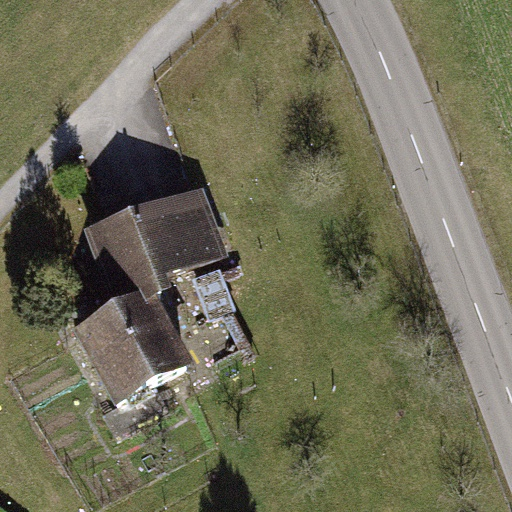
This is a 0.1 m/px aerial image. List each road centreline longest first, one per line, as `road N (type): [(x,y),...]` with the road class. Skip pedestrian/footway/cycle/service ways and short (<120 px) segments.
road 1 (tertiary): [(511,397),(356,0)]
road 2 (track): [(207,0),(0,206)]
